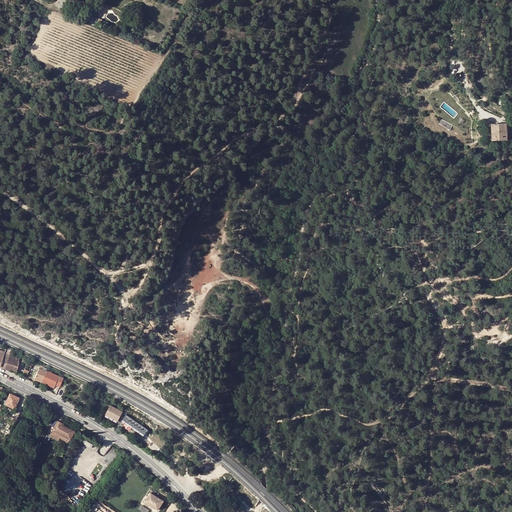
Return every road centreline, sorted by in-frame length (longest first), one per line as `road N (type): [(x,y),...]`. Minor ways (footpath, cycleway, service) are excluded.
road 1 (track): [(0,186),(108,270),(124,270),(153,261),(163,221),(189,175),(292,105),(316,68),(335,71),(358,92)]
road 2 (track): [(303,219),(340,168),(358,121),(356,75),(374,27),(374,0)]
road 3 (secondary): [(183,495),(133,446),(0,373)]
road 4 (secondary): [(0,379),(90,425),(183,495)]
road 5 (track): [(284,312),(233,277),(131,304),(108,270)]
road 6 (track): [(440,370),(443,332),(428,293),(433,282),(471,321),(511,323)]
